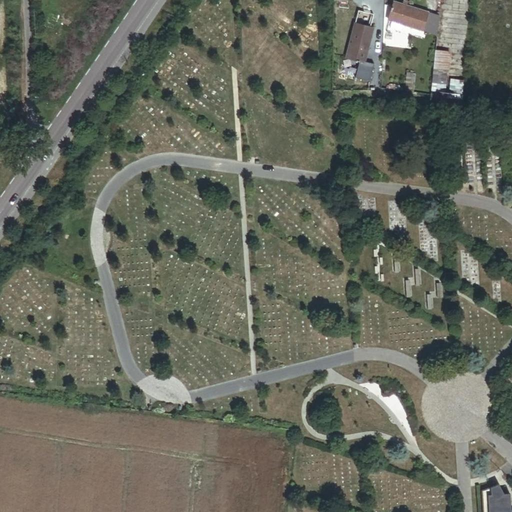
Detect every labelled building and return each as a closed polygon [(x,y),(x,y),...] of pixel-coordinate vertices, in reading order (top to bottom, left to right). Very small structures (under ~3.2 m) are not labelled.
[(437,35),(439,16),(394,2),(388,20),(437,35)] [(373,29),(354,24),(346,58),(365,62),(373,29)] [(435,50),(433,70),(446,71),(449,52),(435,50)] [(433,70),(431,91),(442,92),(444,92),(446,71),(433,70)] [(380,73),(366,73),(366,87),(380,87),(380,73)] [(407,73),(405,91),(414,92),(415,73),(407,73)] [(453,93),(461,94),(463,81),(451,80),(450,90),(453,90),(453,93)] [(444,92),(442,92),(441,101),(460,104),(461,94),(453,93),(444,92)] [(511,511),(510,495),(503,495),(499,485),(496,486),(494,487),(492,488),(490,489),(488,489),(486,490),(484,491),(481,492),(482,511),(511,511)]
